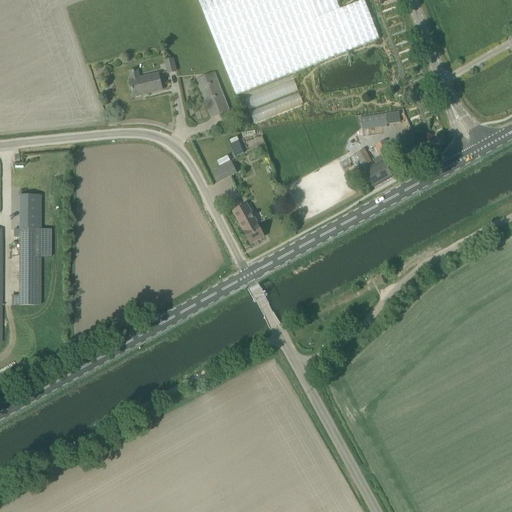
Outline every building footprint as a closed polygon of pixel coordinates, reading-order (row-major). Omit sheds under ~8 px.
[(335,0),(199,0),(237,95),(379,39),(364,0),(340,10),(339,8),(335,0)] [(174,59),(165,61),(168,73),(177,71),(174,59)] [(162,90),(157,72),(140,76),(138,68),(128,70),(130,78),(129,79),(134,98),(149,94),(148,94),(162,90)] [(211,118),(229,110),(214,74),(196,81),(211,118)] [(244,98),(253,122),(302,105),(297,91),(298,90),(294,80),(244,98)] [(377,116),(379,128),(387,127),(385,114),(377,116)] [(374,146),(375,147),(381,159),(392,153),(386,140),(374,146)] [(244,153),(239,143),(232,146),(237,157),(244,153)] [(365,171),(366,171),(367,172),(366,172),(375,188),(392,178),(383,162),(374,167),(364,149),(356,154),(365,171)] [(234,188),(229,177),(235,173),(229,161),(210,171),(216,184),(222,181),(227,191),(234,188)] [(264,237),(246,205),(233,212),(244,231),(243,231),(251,245),(264,237)] [(19,305),(39,305),(40,305),(40,255),(50,255),(51,231),(40,231),(19,230),(19,240),(19,305)] [(265,294),(253,300),(253,302),(254,303),(266,296),(266,295),(265,294)]
